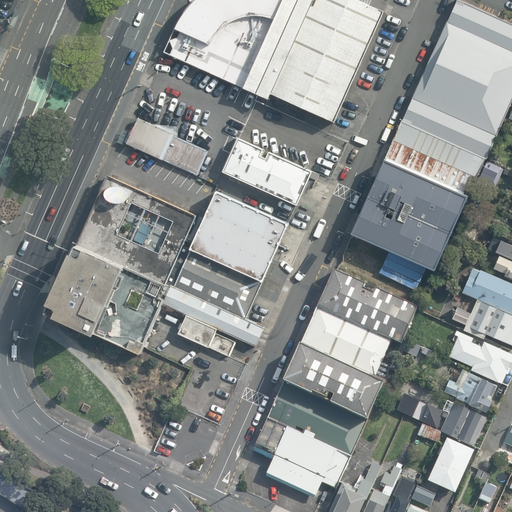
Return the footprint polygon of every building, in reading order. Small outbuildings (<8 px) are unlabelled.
[(272,92),(335,120),(385,10),(371,3),(372,0),(193,0),(188,6),(184,12),(165,51),(259,93),(270,98),(272,92)] [(511,24),(459,0),(458,0),(404,123),(487,159),(488,159),(511,104),(511,24)] [(8,24),(13,26),(18,15),(13,12),(8,24)] [(128,143),(198,174),(204,162),(209,150),(179,136),(179,125),(155,123),(140,117),(128,143)] [(487,159),(404,123),(387,161),(464,195),(472,176),(478,178),(487,159)] [(223,170),(298,204),(314,169),(270,150),(267,156),(262,154),(265,148),(239,136),(223,170)] [(471,198),(464,195),(387,161),(384,159),(359,215),(357,214),(349,232),(354,234),(353,236),(409,261),(432,271),(437,273),(471,198)] [(505,169),(488,162),(480,179),(496,187),(505,169)] [(79,238),(167,281),(197,212),(114,174),(110,172),(79,238)] [(192,245),(263,278),(289,220),(218,188),(205,216),(192,245)] [(161,295),(167,281),(79,238),(48,306),(141,351),(143,345),(162,301),(164,296),(161,295)] [(511,242),(501,238),(495,250),(511,257),(511,242)] [(388,262),(391,255),(360,241),(358,244),(355,243),(350,253),(354,255),(348,268),(379,282),(380,280),(387,283),(388,281),(395,265),(388,262)] [(175,285),(246,317),(263,278),(192,245),(175,285)] [(511,278),(511,259),(499,254),(493,267),(504,272),(503,275),(511,278)] [(432,271),(409,261),(405,269),(400,281),(423,292),(432,271)] [(405,269),(395,265),(388,281),(398,285),(393,297),(416,307),(423,292),(400,281),(405,269)] [(475,269),(464,293),(511,314),(511,283),(482,271),(481,272),(475,269)] [(415,309),(336,273),(320,309),(391,341),(399,345),(415,309)] [(188,312),(218,326),(257,344),(265,326),(246,317),(175,285),(172,283),(164,296),(162,301),(188,312)] [(511,345),(511,315),(474,299),(461,330),(482,339),(484,334),(511,345)] [(320,309),(303,346),(374,378),(391,341),(320,309)] [(216,331),(218,326),(188,312),(179,331),(230,355),(236,340),(216,331)] [(458,335),(449,355),(473,366),(471,369),(499,382),(499,381),(502,383),(511,360),(511,352),(484,340),(482,346),(472,341),(474,337),(457,329),(455,334),(458,335)] [(374,378),(303,346),(287,383),(367,419),(384,382),(374,378)] [(491,398),(497,384),(469,371),(470,370),(462,366),(455,381),(449,378),(444,390),(456,395),(456,397),(487,411),(493,398),(491,398)] [(287,383),(284,381),(267,418),(351,455),(367,419),(287,383)] [(439,431),(474,446),(488,416),(447,398),(440,414),(445,417),(439,431)] [(424,421),(429,410),(412,403),(407,414),(424,421)] [(351,455),(267,418),(254,447),(275,457),(266,478),(316,501),(324,484),(336,489),(351,455)] [(511,430),(506,444),(508,444),(501,459),(511,463),(511,430)] [(474,448),(446,436),(427,479),(455,491),(474,448)] [(362,511),(383,467),(374,463),(366,480),(365,480),(360,490),(344,483),(331,511),(362,511)] [(384,511),(403,470),(402,469),(404,465),(398,463),(396,467),(395,466),(391,475),(386,473),(381,485),(385,487),(383,493),(375,490),(365,511),(384,511)] [(23,509),(34,489),(0,473),(0,496),(15,506),(23,509)] [(412,502),(413,499),(419,487),(420,484),(402,475),(393,496),(399,498),(399,497),(412,502)] [(496,485),(485,480),(478,497),(489,501),(496,485)] [(431,507),(437,494),(419,487),(413,499),(431,507)] [(407,511),(412,503),(412,502),(399,497),(399,498),(397,503),(393,501),(387,511),(407,511)] [(457,511),(469,511),(473,505),(463,500),(457,511)]
